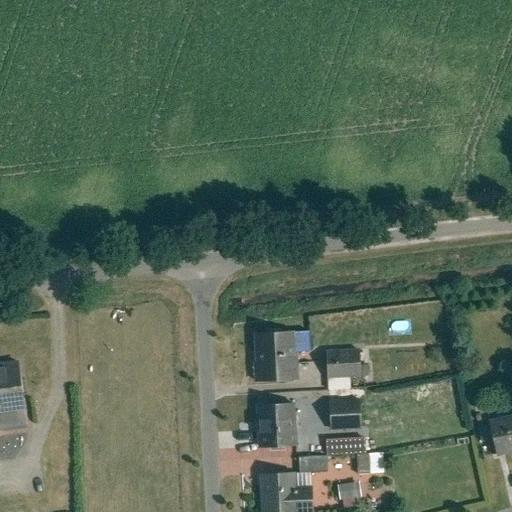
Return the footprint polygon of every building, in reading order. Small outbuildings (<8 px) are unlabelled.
[(253,330),(256,380),(301,377),(299,350),(311,349),(309,327),(253,330)] [(350,387),(350,375),(371,374),(370,359),(360,360),(359,344),(327,346),(330,389),(350,387)] [(0,368),(0,431),(34,427),(24,365),(0,368)] [(331,400),(334,431),(363,429),(360,398),(331,400)] [(295,399),(257,401),(261,445),(298,443),(295,399)] [(493,438),(498,454),(511,450),(511,411),(508,403),(490,408),(493,419),(480,423),(484,440),(493,438)] [(322,435),(323,453),(365,450),(364,435),(346,436),(346,433),(322,435)] [(386,470),(385,450),(370,451),(372,471),(386,470)] [(260,471),(261,511),(274,511),(314,511),(313,470),(331,469),(330,455),(299,456),(299,469),(260,471)] [(359,480),(340,483),(344,507),(357,504),(355,495),(362,494),(359,480)]
